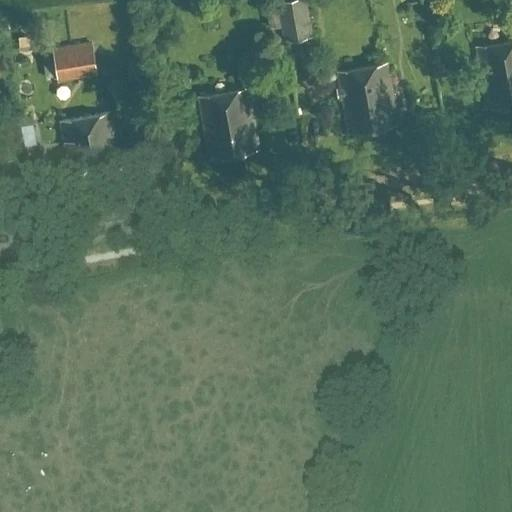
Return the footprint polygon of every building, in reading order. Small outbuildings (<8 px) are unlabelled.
[(275,0),(267,1),(271,36),(307,31),(302,0),(275,0)] [(511,42),(473,47),(480,108),(511,104),(511,42)] [(43,49),(45,80),(92,76),(89,45),(43,49)] [(370,66),(329,72),(338,139),(380,133),(370,66)] [(194,94),(202,160),(245,155),(237,88),(194,94)] [(49,121),(55,185),(101,180),(95,117),(49,121)]
